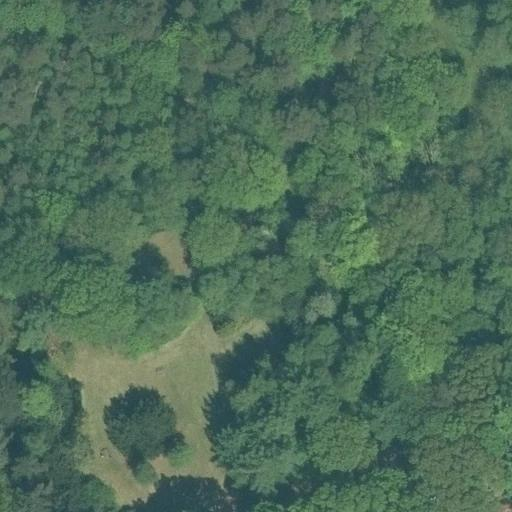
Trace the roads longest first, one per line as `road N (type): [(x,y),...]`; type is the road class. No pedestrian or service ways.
road 1 (track): [(429,482),(405,388),(370,301),(324,224),(266,159),(126,78),(70,56),(0,43)]
road 2 (unclassified): [(511,459),(324,511)]
